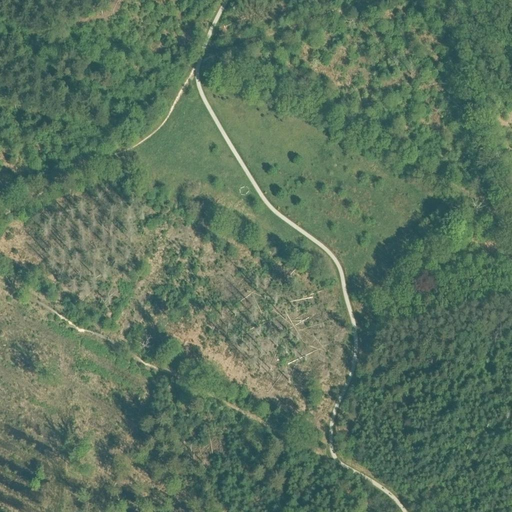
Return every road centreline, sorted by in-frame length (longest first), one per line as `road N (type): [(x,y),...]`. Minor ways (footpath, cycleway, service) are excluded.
road 1 (track): [(323,457),(0,283)]
road 2 (track): [(200,58),(511,211)]
road 3 (track): [(0,217),(155,131),(197,66)]
road 4 (track): [(200,58),(381,0)]
road 5 (track): [(166,372),(110,511)]
